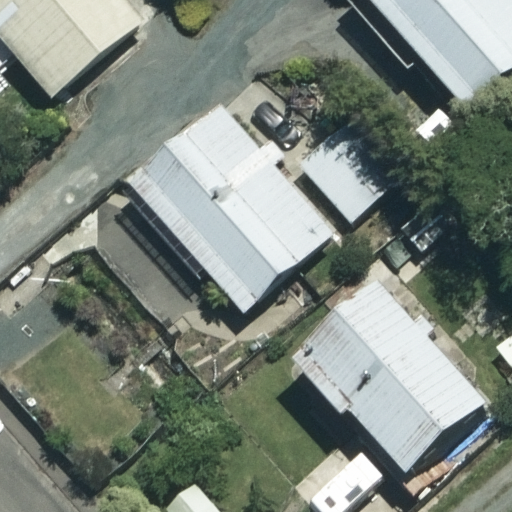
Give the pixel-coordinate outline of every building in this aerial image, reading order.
[(0,0),(0,37),(51,101),(146,24),(126,0),(0,0)] [(511,0),(346,0),(406,81),(428,65),(463,113),(511,76),(511,0)] [(335,236),(225,109),(123,196),(196,280),(207,271),(245,314),(335,236)] [(394,194),(340,133),(302,167),(355,228),(394,194)] [(488,401),(379,279),(291,358),(344,417),(350,411),(406,473),(488,401)] [(223,511),(198,482),(166,510),(167,511),(223,511)]
